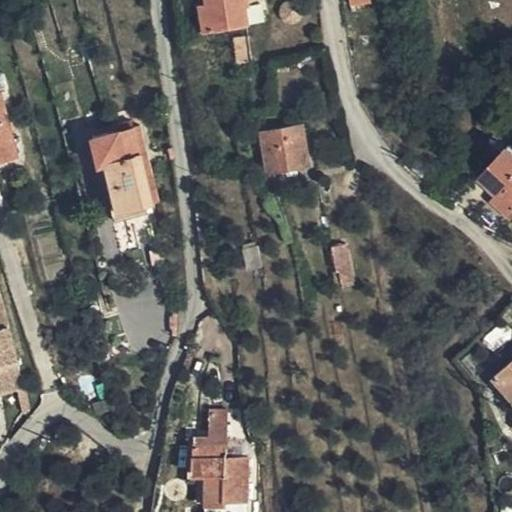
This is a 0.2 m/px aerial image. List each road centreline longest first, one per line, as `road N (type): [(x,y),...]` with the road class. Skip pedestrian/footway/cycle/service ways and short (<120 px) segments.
road 1 (residential): [(157,0),(197,310),(162,385),(148,444),(133,450),(62,414),(45,416),(7,452),(0,474)]
road 2 (residential): [(328,0),(348,93),(383,155),(511,272)]
